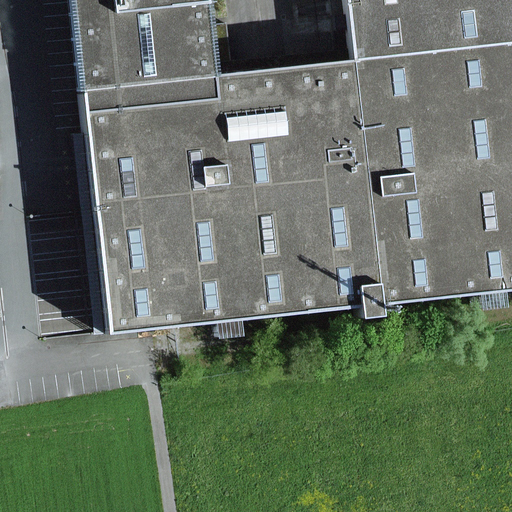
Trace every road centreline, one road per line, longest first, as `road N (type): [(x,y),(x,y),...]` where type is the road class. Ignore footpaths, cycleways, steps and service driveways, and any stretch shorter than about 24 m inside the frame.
road 1 (residential): [(48,340),(0,99)]
road 2 (track): [(182,511),(163,364)]
